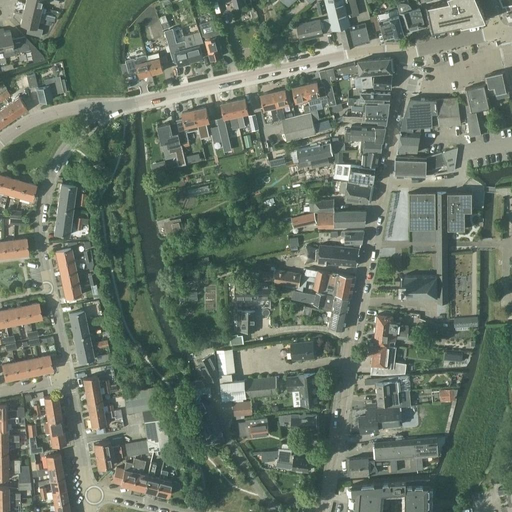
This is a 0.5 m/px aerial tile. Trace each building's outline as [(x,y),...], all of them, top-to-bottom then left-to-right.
[(324,0),(329,18),(332,30),(332,31),(340,29),(345,48),(355,45),(370,41),(365,22),(351,26),(349,17),(359,14),(355,0),(324,0)] [(449,0),(450,0),(427,5),(433,32),(485,20),(482,13),(483,13),(478,0),(449,0)] [(399,3),(398,3),(400,12),(406,32),(406,31),(408,33),(412,32),(413,30),(426,26),(421,7),(412,9),(411,6),(409,3),(405,2),(402,2),(399,3)] [(25,3),(22,13),(44,18),(45,14),(40,13),(41,7),(25,3)] [(403,35),(404,33),(398,9),(370,16),(374,31),(382,28),(385,38),(395,35),(398,37),(403,36),(403,35)] [(43,23),(44,18),(22,13),(20,24),(28,26),(26,33),(40,36),(42,29),(36,27),(37,22),(43,23)] [(323,32),(332,30),(329,18),(320,20),(320,19),(298,24),(301,40),(323,35),(323,32)] [(212,20),(199,24),(203,37),(205,36),(211,59),(223,55),(218,37),(223,35),(216,19),(212,20)] [(146,27),(144,20),(138,22),(140,29),(146,27)] [(3,28),(0,28),(0,35),(3,50),(2,50),(4,57),(15,55),(14,53),(30,49),(33,62),(44,59),(43,55),(27,39),(25,36),(19,38),(12,39),(10,29),(3,31),(3,28)] [(130,30),(132,36),(138,34),(136,28),(130,30)] [(193,33),(196,45),(188,47),(191,61),(203,58),(201,48),(204,47),(201,37),(200,31),(193,33)] [(173,36),(167,38),(170,50),(176,48),(173,36)] [(154,54),(147,56),(152,73),(163,70),(161,63),(172,60),(166,37),(159,39),(163,51),(164,56),(160,57),(158,53),(154,54)] [(191,62),(191,61),(188,47),(176,51),(180,65),(191,62)] [(137,63),(138,70),(140,76),(152,73),(147,56),(145,55),(137,57),(136,59),(137,63)] [(347,64),(334,67),(337,79),(348,76),(360,73),(360,74),(376,72),(375,75),(392,76),(390,57),(387,57),(359,60),(359,63),(356,64),(356,62),(347,64)] [(125,60),(128,73),(138,70),(137,63),(135,60),(133,58),(125,60)] [(334,67),(319,71),(322,83),(324,82),(331,80),(337,79),(334,67)] [(486,82),(485,83),(488,95),(509,90),(504,70),(485,75),(486,82)] [(26,75),(27,76),(29,88),(37,86),(34,73),(26,75)] [(50,94),(63,91),(60,79),(59,75),(44,79),(45,85),(36,87),(39,102),(51,99),(50,94)] [(391,88),(392,76),(375,75),(375,80),(372,80),(372,75),(362,76),(363,87),(372,86),(372,85),(375,84),(374,87),(391,88)] [(27,76),(20,77),(23,89),(29,88),(27,76)] [(337,104),(331,80),(324,82),(324,85),(327,98),(329,106),(331,105),(337,104)] [(319,87),(317,81),(305,84),(309,101),(311,110),(317,109),(316,104),(322,102),(321,99),(327,98),(324,85),(319,87)] [(491,107),(488,95),(485,83),(465,87),(468,104),(465,105),(471,136),(481,134),(476,110),(491,107)] [(305,84),(293,87),(297,104),(309,101),(305,84)] [(285,88),(273,91),(280,119),(293,116),(292,112),(285,114),(283,105),(289,103),(285,88)] [(7,90),(2,94),(5,98),(8,103),(16,115),(27,108),(19,96),(13,99),(7,90)] [(274,120),(280,119),(273,91),(261,94),(265,109),(271,108),(274,120)] [(360,99),(360,100),(390,101),(391,92),(360,92),(360,99)] [(245,97),(233,100),(239,126),(239,127),(246,126),(243,114),(249,112),(245,97)] [(406,111),(402,125),(414,126),(439,124),(461,123),(461,119),(465,119),(463,98),(458,99),(458,97),(433,99),(410,99),(409,103),(410,104),(410,113),(406,111)] [(364,105),(363,110),(388,111),(390,101),(360,100),(360,99),(349,98),(349,105),(364,105)] [(234,128),(239,126),(233,100),(221,103),(225,118),(232,116),(233,122),(232,122),(234,128)] [(8,103),(0,108),(0,113),(6,122),(16,115),(8,103)] [(337,104),(331,105),(333,112),(343,109),(341,103),(337,104)] [(206,106),(194,109),(199,130),(201,136),(207,135),(204,123),(210,121),(206,106)] [(184,117),(176,119),(182,143),(183,147),(190,145),(189,142),(187,132),(199,130),(194,109),(182,112),(184,117)] [(385,122),(387,123),(388,111),(363,110),(363,116),(344,115),(335,119),(337,123),(342,120),(385,122)] [(497,130),(507,128),(503,110),(493,112),(497,130)] [(316,131),(314,123),(311,112),(282,119),(287,141),(316,133),(316,131)] [(252,131),(259,129),(255,114),(249,115),(252,131)] [(328,119),(314,123),(316,131),(330,126),(328,119)] [(218,122),(219,125),(222,141),(229,140),(224,121),(218,122)] [(162,131),(160,132),(163,142),(167,141),(170,153),(175,151),(176,155),(178,165),(186,163),(184,157),(181,144),(179,133),(173,134),(170,122),(161,125),(162,131)] [(351,138),(364,139),(382,140),(384,140),(384,139),(382,135),(383,132),(386,129),(386,126),(376,126),(376,125),(351,124),(351,131),(346,130),(346,139),(351,139),(351,138)] [(214,143),(222,141),(219,125),(211,127),(214,143)] [(413,131),(414,126),(402,125),(397,151),(406,151),(405,152),(417,152),(421,131),(413,131)] [(239,139),(233,140),(235,151),(241,150),(239,139)] [(359,149),(364,150),(380,151),(382,151),(382,140),(364,139),(364,142),(359,142),(359,149)] [(321,145),(297,149),(300,161),(311,159),(332,155),(333,154),(330,143),(330,140),(320,142),(321,145)] [(396,156),(396,171),(399,171),(398,175),(421,176),(421,174),(426,174),(426,170),(446,164),(448,171),(455,170),(457,154),(458,147),(427,157),(396,156)] [(377,166),(380,151),(364,150),(362,164),(377,166)] [(332,155),(311,159),(312,165),(313,167),(333,163),(332,155)] [(299,168),(312,165),(311,159),(300,161),(298,162),(299,168)] [(167,168),(165,160),(151,163),(152,170),(152,171),(167,168)] [(352,163),(349,179),(374,183),(377,168),(352,163)] [(12,178),(0,175),(0,176),(0,189),(8,192),(12,178)] [(24,182),(12,178),(8,192),(20,196),(24,182)] [(32,199),(36,185),(24,182),(20,196),(32,199)] [(341,182),(339,192),(345,193),(345,198),(368,203),(371,186),(349,182),(341,182)] [(61,183),(59,196),(73,198),(75,185),(61,183)] [(190,194),(210,190),(209,183),(188,187),(190,194)] [(472,210),(472,191),(409,192),(410,229),(436,229),(436,228),(437,228),(437,229),(447,229),(447,228),(448,228),(448,229),(465,228),(465,210),(472,210)] [(73,198),(59,196),(57,208),(71,210),(73,198)] [(334,200),(314,201),(314,202),(315,212),(318,212),(318,211),(334,211),(334,200)] [(57,208),(56,220),(70,222),(71,210),(57,208)] [(336,226),(365,225),(365,210),(336,211),(336,226)] [(318,211),(318,212),(318,226),(336,226),(336,211),(334,211),(318,211)] [(317,222),(315,212),(292,218),(294,228),(317,222)] [(181,217),(164,221),(166,231),(183,227),(181,217)] [(68,235),(70,222),(56,220),(54,233),(68,235)] [(437,246),(437,276),(402,276),(402,282),(400,282),(400,291),(402,291),(402,297),(437,297),(438,302),(448,302),(447,252),(447,229),(437,229),(437,246)] [(345,231),(341,231),(341,236),(345,236),(345,243),(362,243),(364,231),(345,231)] [(298,237),(290,238),(290,246),(297,246),(299,246),(298,237)] [(26,238),(14,240),(16,254),(28,253),(26,238)] [(14,240),(2,241),(4,256),(16,254),(14,240)] [(318,261),(358,265),(359,248),(320,244),(318,261)] [(307,245),(300,253),(306,262),(316,259),(317,248),(307,245)] [(55,250),(58,262),(73,259),(70,247),(55,250)] [(73,259),(58,262),(60,274),(75,271),(73,259)] [(276,273),(274,283),(295,286),(299,287),(301,274),(301,272),(276,269),(276,273)] [(260,270),(259,272),(258,282),(271,283),(274,283),(276,273),(260,270)] [(295,286),(294,290),(302,291),(303,286),(306,287),(307,280),(315,281),(314,287),(323,289),(323,291),(351,296),(355,276),(332,272),(317,270),(316,277),(301,274),(299,287),(295,286)] [(60,274),(63,286),(78,283),(75,271),(60,274)] [(259,272),(251,271),(249,282),(258,282),(259,272)] [(258,282),(249,282),(234,283),(235,299),(260,298),(260,296),(271,296),(271,283),(258,282)] [(80,295),(78,283),(63,286),(65,298),(80,295)] [(294,290),(293,298),(310,302),(311,300),(315,301),(314,304),(324,306),(323,309),(332,311),(348,314),(351,298),(316,291),(316,294),(315,294),(302,291),(294,290)] [(185,292),(186,300),(198,300),(197,292),(185,292)] [(41,317),(39,303),(26,305),(29,320),(41,317)] [(26,305),(14,307),(17,322),(29,320),(26,305)] [(311,314),(312,307),(304,306),(303,313),(311,314)] [(14,307),(2,310),(5,324),(17,322),(14,307)] [(69,313),(72,325),(86,322),(83,310),(69,313)] [(237,331),(254,331),(255,311),(238,310),(237,331)] [(344,329),(348,314),(332,311),(331,316),(329,315),(328,320),(330,321),(329,326),(344,329)] [(377,314),(376,331),(390,332),(390,331),(396,332),(396,330),(399,331),(408,332),(408,326),(400,325),(401,323),(397,323),(397,322),(392,322),(393,315),(377,314)] [(477,316),(454,318),(454,327),(456,327),(456,330),(469,329),(469,326),(477,325),(478,325),(478,316),(477,316)] [(72,325),(74,337),(88,334),(86,322),(72,325)] [(376,331),(374,343),(389,345),(390,340),(395,341),(396,337),(399,338),(405,339),(407,337),(407,336),(408,332),(399,331),(396,330),(396,332),(390,331),(390,332),(376,331)] [(238,333),(230,334),(231,345),(244,343),(242,335),(238,335),(238,333)] [(95,345),(95,342),(94,340),(89,341),(88,334),(74,337),(77,349),(91,346),(95,345)] [(313,341),(291,343),(293,359),(305,358),(306,359),(315,358),(313,341)] [(370,348),(369,352),(373,353),(372,365),(377,365),(376,373),(392,373),(403,372),(404,364),(393,362),(395,351),(395,346),(389,345),(374,343),(370,343),(370,348)] [(93,358),(91,346),(77,349),(79,361),(93,358)] [(222,399),(278,393),(276,376),(245,379),(233,381),(232,373),(235,373),(232,348),(217,350),(222,399)] [(216,364),(215,352),(197,361),(208,382),(219,377),(215,370),(217,369),(215,365),(216,364)] [(444,352),(444,360),(462,361),(462,353),(444,352)] [(52,369),(49,355),(37,357),(40,371),(52,369)] [(37,357),(25,360),(28,374),(40,371),(37,357)] [(25,360),(13,362),(16,376),(28,374),(25,360)] [(4,379),(16,376),(13,362),(1,365),(4,379)] [(287,377),(288,391),(289,391),(289,390),(300,389),(301,405),(318,403),(317,395),(319,394),(319,388),(317,387),(317,386),(315,372),(298,374),(299,376),(287,377)] [(97,375),(83,378),(85,390),(109,386),(108,380),(98,382),(97,375)] [(376,378),(378,392),(401,390),(400,385),(408,380),(408,375),(376,378)] [(85,390),(87,402),(101,400),(100,393),(117,390),(116,384),(109,386),(85,390)] [(136,398),(124,400),(127,413),(142,410),(143,421),(144,421),(162,418),(161,410),(157,411),(156,408),(153,388),(135,391),(136,398)] [(454,388),(439,389),(440,401),(446,401),(446,400),(455,400),(455,395),(456,395),(458,389),(454,389),(454,388)] [(409,390),(401,390),(378,392),(379,408),(410,405),(409,390)] [(123,393),(124,400),(136,398),(135,391),(123,393)] [(200,397),(199,392),(192,393),(194,401),(200,400),(200,397)] [(43,397),(45,409),(59,407),(57,394),(43,397)] [(87,402),(89,415),(113,410),(112,404),(102,406),(101,400),(87,402)] [(201,400),(194,401),(202,442),(211,437),(218,434),(207,412),(204,413),(203,411),(206,410),(201,400)] [(244,416),(253,415),(252,401),(233,403),(235,416),(236,416),(244,416)] [(6,404),(0,404),(0,416),(18,416),(23,416),(23,407),(17,407),(18,410),(7,410),(6,404)] [(61,419),(59,407),(45,409),(47,421),(61,419)] [(407,408),(398,408),(397,418),(407,419),(407,408)] [(120,409),(113,410),(114,416),(115,419),(122,418),(120,409)] [(369,415),(359,416),(361,432),(378,430),(378,423),(391,422),(389,409),(368,411),(369,415)] [(113,410),(89,415),(91,427),(105,424),(104,418),(109,417),(114,416),(113,410)] [(296,428),(317,428),(317,414),(306,415),(306,412),(303,412),(303,414),(294,414),(279,415),(280,425),(285,424),(285,421),(296,420),(296,428)] [(18,416),(0,416),(0,428),(7,429),(7,422),(18,422),(18,416)] [(162,418),(144,421),(145,427),(164,424),(162,418)] [(49,434),(63,431),(61,419),(47,421),(49,434)] [(246,422),(238,423),(239,431),(248,430),(248,434),(253,433),(253,435),(269,433),(268,421),(254,423),(254,419),(246,420),(246,422)] [(28,424),(29,431),(29,436),(36,435),(35,423),(28,424)] [(145,427),(146,433),(165,430),(164,424),(145,427)] [(7,441),(13,441),(19,441),(19,435),(7,435),(7,429),(0,428),(0,441),(7,441)] [(148,452),(169,448),(165,430),(146,433),(147,440),(146,440),(148,452)] [(66,444),(63,431),(49,434),(52,446),(66,444)] [(422,456),(438,455),(437,436),(415,438),(416,456),(422,456)] [(396,457),(416,456),(415,438),(414,438),(395,440),(396,457)] [(93,443),(95,455),(113,452),(118,451),(124,450),(123,445),(110,447),(109,440),(93,443)] [(377,459),(396,457),(395,440),(375,441),(376,456),(377,459)] [(141,441),(125,444),(127,455),(143,453),(141,441)] [(291,454),(292,449),(279,447),(273,450),(261,451),(262,461),(275,460),(274,456),(278,454),(277,460),(293,463),(293,468),(308,470),(310,456),(291,454)] [(113,465),(112,459),(114,458),(113,452),(95,455),(97,467),(113,465)] [(19,459),(8,460),(7,454),(0,453),(0,466),(19,466),(19,459)] [(59,453),(45,455),(47,467),(61,465),(59,453)] [(350,458),(347,459),(347,463),(349,465),(349,469),(348,470),(348,475),(351,475),(370,473),(369,473),(378,472),(377,465),(387,464),(388,472),(397,471),(396,457),(377,459),(376,456),(350,458)] [(119,484),(131,487),(138,459),(133,457),(132,463),(125,461),(124,463),(123,469),(119,481),(119,484)] [(138,459),(131,487),(143,490),(147,474),(141,473),(144,460),(138,459)] [(35,462),(31,463),(32,470),(36,469),(41,469),(40,463),(35,464),(35,462)] [(143,490),(155,493),(159,478),(152,476),(156,463),(151,462),(147,475),(147,474),(143,490)] [(36,469),(32,470),(33,476),(37,476),(48,474),(49,480),(63,477),(61,465),(47,467),(47,468),(41,469),(36,469)] [(28,466),(19,466),(0,466),(0,478),(8,479),(8,472),(18,472),(18,482),(30,482),(28,466)] [(116,467),(113,480),(119,481),(123,469),(116,467)] [(155,493),(167,496),(171,481),(165,479),(167,471),(161,469),(159,478),(155,493)] [(63,477),(49,480),(52,492),(66,489),(63,477)] [(378,511),(381,492),(405,490),(404,511),(429,511),(430,478),(352,485),(352,493),(356,493),(354,511),(378,511)] [(0,486),(0,498),(20,499),(20,498),(22,498),(22,493),(8,493),(8,486),(0,486)] [(507,492),(508,499),(511,498),(511,487),(498,490),(499,494),(507,492)] [(53,498),(54,504),(68,502),(66,489),(52,492),(46,493),(40,494),(42,500),(53,498)] [(20,499),(0,498),(0,511),(8,511),(8,505),(20,505),(20,499)] [(511,509),(511,498),(508,499),(510,506),(501,508),(502,511),(511,509)] [(54,504),(55,511),(69,511),(68,502),(54,504)]
